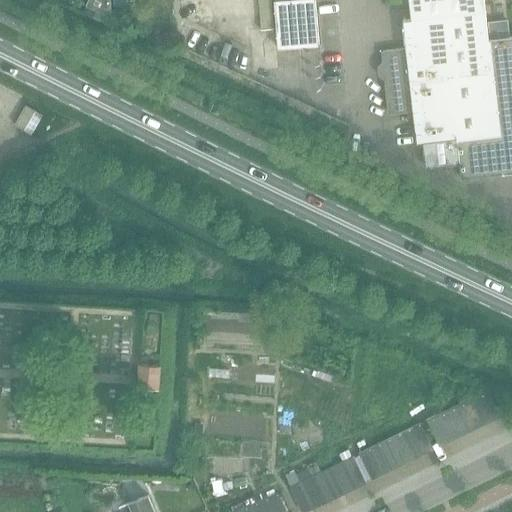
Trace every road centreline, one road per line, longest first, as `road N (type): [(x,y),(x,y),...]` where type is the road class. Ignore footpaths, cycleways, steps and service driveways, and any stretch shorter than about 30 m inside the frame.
road 1 (primary): [(511,301),(0,55)]
road 2 (tertiary): [(396,511),(511,454)]
